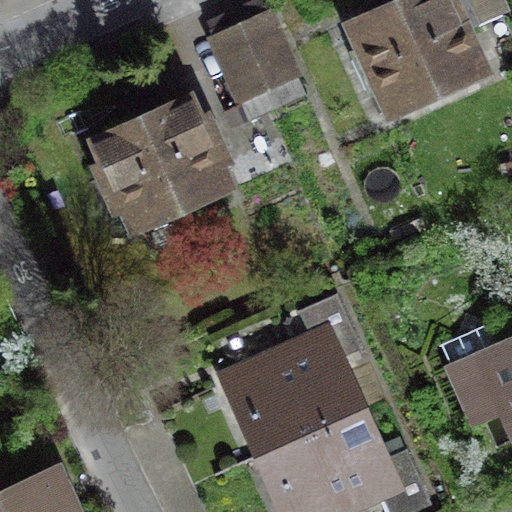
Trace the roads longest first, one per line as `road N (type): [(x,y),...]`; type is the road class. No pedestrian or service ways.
road 1 (residential): [(0,230),(129,511)]
road 2 (residential): [(118,0),(0,52)]
